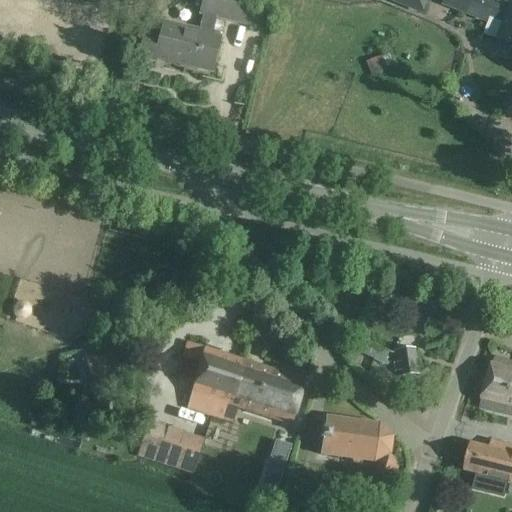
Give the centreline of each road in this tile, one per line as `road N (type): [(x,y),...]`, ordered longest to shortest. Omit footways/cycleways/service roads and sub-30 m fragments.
road 1 (residential): [(217,175),(212,207),(332,362),(431,453)]
road 2 (tertiary): [(0,121),(217,175)]
road 3 (unclassified): [(431,453),(506,257)]
road 4 (tertiary): [(217,175),(410,221)]
